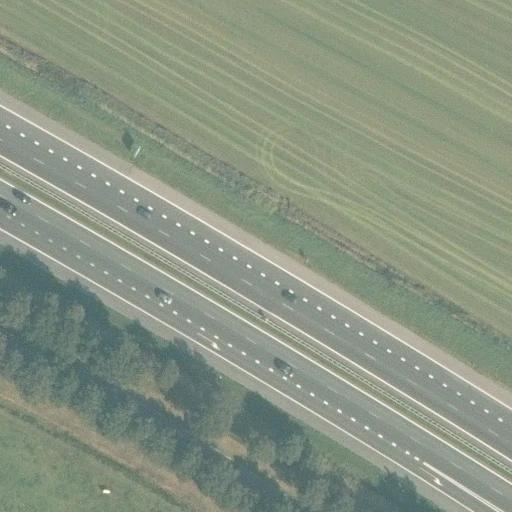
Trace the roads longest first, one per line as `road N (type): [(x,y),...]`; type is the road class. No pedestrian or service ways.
road 1 (motorway): [(511,447),(0,142)]
road 2 (motorway): [(0,197),(427,450)]
road 3 (tertiary): [(292,511),(153,421),(0,341)]
